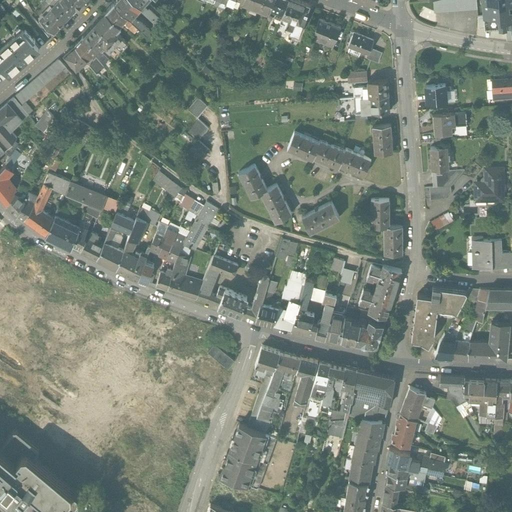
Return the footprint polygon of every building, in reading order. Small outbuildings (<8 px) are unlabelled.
[(62,0),(57,0),(54,4),(53,3),(51,6),(66,19),(73,11),(73,10),(62,0)] [(83,1),(81,0),(62,0),(73,10),(73,11),(83,1)] [(141,6),(135,0),(116,0),(115,2),(129,15),(131,17),(135,13),(141,6)] [(135,0),(141,6),(158,21),(162,16),(151,5),(149,5),(145,2),(147,0),(135,0)] [(273,0),(241,0),(241,1),(248,4),(247,5),(248,5),(249,2),(263,7),(262,10),(262,11),(262,10),(269,13),(270,10),(273,0)] [(288,0),(273,0),(270,10),(283,15),(288,0)] [(310,5),(296,0),(288,0),(283,15),(280,24),(292,28),(287,41),(295,44),(303,24),(304,24),(308,13),(307,13),(310,5)] [(476,0),(436,0),(433,0),(434,13),(477,9),(476,0)] [(482,0),(484,16),(485,28),(499,27),(500,29),(506,28),(506,27),(511,26),(511,0),(510,0),(482,0)] [(115,2),(105,12),(120,25),(126,19),(129,15),(115,2)] [(51,6),(49,8),(50,9),(44,15),(43,14),(39,18),(41,20),(53,31),(57,27),(57,28),(66,19),(51,6)] [(120,25),(105,12),(94,24),(122,49),(127,43),(115,31),(120,25)] [(152,26),(140,15),(139,16),(135,13),(131,17),(140,25),(147,32),(152,26)] [(131,17),(129,15),(126,19),(127,21),(126,22),(135,30),(140,25),(131,17)] [(341,29),(319,19),(312,35),(318,38),(317,41),(333,47),(341,29)] [(53,31),(41,20),(38,24),(48,37),(53,31)] [(122,49),(94,24),(85,34),(82,36),(83,36),(97,50),(103,45),(116,56),(122,49)] [(23,31),(22,29),(0,48),(0,66),(2,69),(4,68),(10,75),(23,64),(22,63),(27,60),(40,49),(33,42),(35,41),(25,29),(23,31)] [(374,41),(354,33),(349,47),(351,48),(349,53),(359,57),(361,52),(368,54),(371,49),(374,41)] [(97,50),(83,36),(76,44),(87,57),(98,70),(103,65),(94,55),(97,50)] [(87,57),(76,44),(64,54),(76,66),(87,57)] [(382,53),(371,49),(368,54),(366,59),(378,64),(382,53)] [(332,51),(328,61),(335,64),(339,53),(332,51)] [(59,58),(7,102),(23,119),(29,112),(22,104),(67,66),(59,58)] [(103,65),(98,70),(101,74),(106,69),(103,65)] [(363,72),(347,73),(348,83),(364,81),(363,72)] [(511,79),(493,81),(494,99),(511,97),(511,79)] [(387,80),(367,81),(367,87),(353,88),(353,93),(354,98),(370,97),(388,96),(387,80)] [(294,82),(293,90),(301,91),(302,83),(294,82)] [(445,84),(431,86),(425,87),(427,104),(446,102),(445,84)] [(388,96),(370,97),(370,103),(365,103),(366,113),(371,113),(389,112),(388,96)] [(198,97),(188,109),(197,118),(208,106),(198,97)] [(7,102),(0,107),(0,135),(2,138),(8,146),(14,139),(18,135),(12,129),(23,119),(7,102)] [(48,108),(36,123),(44,129),(56,115),(48,108)] [(446,115),(434,116),(434,125),(435,136),(451,134),(450,127),(467,126),(466,120),(467,120),(467,119),(466,119),(466,114),(455,115),(455,114),(448,115),(448,114),(446,114),(446,115)] [(96,128),(75,116),(72,119),(67,125),(90,139),(96,128)] [(199,119),(188,131),(198,139),(209,128),(199,119)] [(391,126),(373,127),(375,154),(393,153),(391,126)] [(226,132),(227,140),(235,139),(234,131),(226,132)] [(320,141),(295,131),(288,148),(313,158),(314,156),(320,141)] [(2,138),(0,139),(0,144),(5,150),(5,149),(8,146),(2,138)] [(8,146),(5,149),(10,155),(19,143),(14,139),(8,146)] [(210,149),(198,139),(192,147),(203,157),(210,149)] [(345,150),(320,140),(320,141),(314,156),(338,167),(339,165),(345,150)] [(203,157),(192,147),(187,153),(198,162),(203,157)] [(446,147),(430,148),(432,171),(448,169),(446,147)] [(371,159),(346,148),(345,150),(339,165),(365,175),(371,159)] [(15,164),(9,158),(5,162),(6,163),(12,170),(15,164)] [(40,165),(32,159),(25,173),(35,178),(36,176),(34,175),(40,165)] [(6,163),(0,169),(0,193),(8,203),(14,192),(9,186),(13,183),(7,176),(12,170),(6,163)] [(255,163),(238,171),(251,196),(261,191),(275,220),(292,212),(277,182),(267,187),(255,163)] [(181,187),(159,169),(154,179),(175,196),(181,187)] [(448,169),(432,171),(433,188),(450,186),(464,170),(448,171),(448,169)] [(503,169),(485,170),(485,178),(483,179),(482,180),(482,181),(482,182),(482,187),(475,187),(475,197),(485,197),(485,200),(502,199),(502,186),(503,186),(503,169)] [(38,194),(35,201),(34,202),(42,207),(52,184),(61,188),(58,194),(63,196),(63,195),(66,190),(71,179),(49,170),(44,181),(38,194)] [(14,192),(8,203),(17,212),(24,198),(20,196),(29,180),(22,176),(14,192)] [(108,194),(71,179),(66,190),(90,202),(85,211),(93,215),(97,217),(108,194)] [(433,188),(424,189),(425,200),(430,199),(430,200),(444,199),(451,192),(450,186),(433,188)] [(38,194),(28,190),(24,198),(17,212),(24,218),(34,202),(35,201),(38,194)] [(194,198),(185,192),(180,203),(189,208),(194,198)] [(63,196),(58,207),(65,210),(70,199),(63,195),(63,196)] [(204,204),(194,198),(189,208),(198,214),(204,204)] [(389,199),(371,199),(371,226),(384,226),(384,253),(402,253),(402,226),(389,226),(389,199)] [(182,242),(182,243),(195,248),(218,207),(207,200),(204,204),(198,214),(184,239),(182,242)] [(331,201),(302,216),(310,232),(340,216),(331,201)] [(42,207),(34,202),(24,218),(46,233),(54,216),(42,207)] [(93,215),(85,211),(83,217),(91,220),(93,215)] [(135,219),(116,211),(112,221),(119,225),(131,230),(135,219)] [(448,212),(430,223),(435,231),(453,221),(448,212)] [(79,225),(55,214),(54,216),(46,233),(71,245),(72,241),(79,225)] [(131,230),(129,236),(137,240),(147,220),(137,215),(135,219),(131,230)] [(91,220),(83,217),(79,225),(72,241),(82,246),(85,238),(86,238),(84,235),(91,220)] [(103,221),(97,218),(94,225),(100,227),(103,221)] [(112,221),(103,243),(109,246),(116,231),(119,225),(112,221)] [(94,225),(87,239),(86,238),(85,238),(82,246),(80,250),(96,258),(102,243),(95,240),(98,235),(97,234),(100,227),(94,225)] [(163,242),(159,253),(159,254),(166,257),(174,239),(170,238),(174,230),(170,227),(166,236),(163,242)] [(4,229),(0,233),(0,239),(6,244),(13,236),(4,229)] [(116,231),(109,246),(117,250),(123,235),(116,231)] [(122,253),(117,268),(138,279),(145,260),(145,259),(138,256),(140,252),(136,250),(134,254),(131,252),(137,240),(129,236),(122,253)] [(174,239),(166,257),(175,261),(178,252),(182,243),(182,242),(184,239),(182,237),(179,242),(174,239)] [(163,242),(154,238),(150,248),(159,253),(163,242)] [(281,238),(276,255),(284,258),(285,253),(288,254),(285,264),(291,266),(297,243),(281,238)] [(501,239),(472,240),(472,252),(475,252),(475,253),(477,253),(478,268),(485,268),(485,265),(502,264),(502,252),(501,239)] [(109,246),(103,243),(102,243),(96,258),(117,268),(122,253),(117,250),(109,246)] [(189,256),(178,252),(175,261),(171,274),(167,288),(197,297),(202,284),(195,281),(196,278),(189,276),(188,278),(182,276),(189,256)] [(511,252),(502,252),(502,264),(511,264),(511,252)] [(202,284),(197,297),(205,300),(213,303),(216,294),(210,291),(217,272),(218,272),(219,269),(233,275),(239,263),(214,254),(203,281),(202,284)] [(345,259),(334,256),(326,287),(337,290),(339,280),(343,267),(345,259)] [(154,263),(145,260),(138,279),(148,282),(154,263)] [(401,271),(383,265),(382,269),(371,265),(369,271),(398,281),(401,271)] [(357,270),(343,267),(339,280),(350,282),(354,271),(357,272),(357,270)] [(287,284),(285,283),(282,295),(290,297),(299,300),(301,294),(305,279),(307,273),(290,269),(287,284)] [(171,274),(160,271),(156,285),(167,288),(171,274)] [(398,281),(369,271),(366,279),(373,281),(373,279),(377,281),(375,287),(394,293),(398,281)] [(252,307),(244,304),(241,314),(256,319),(261,303),(264,295),(270,275),(262,272),(252,307)] [(320,274),(316,287),(325,289),(328,276),(320,274)] [(305,279),(301,294),(309,296),(314,280),(305,279)] [(353,286),(343,283),(340,294),(350,297),(353,286)] [(424,295),(417,294),(416,296),(411,337),(411,338),(411,340),(420,341),(428,346),(433,338),(437,308),(452,310),(456,312),(462,302),(467,291),(464,290),(440,287),(425,285),(424,295)] [(247,297),(219,286),(216,294),(213,303),(241,314),(244,304),(247,297)] [(325,289),(316,287),(313,300),(322,302),(322,300),(325,289)] [(394,293),(375,287),(373,294),(369,292),(370,290),(363,288),(361,295),(390,305),(394,293)] [(511,287),(489,288),(487,295),(485,306),(511,306),(511,287)] [(456,312),(449,325),(454,328),(471,299),(474,300),(475,298),(480,288),(469,288),(467,291),(462,302),(456,312)] [(489,288),(480,288),(475,298),(477,299),(483,300),(484,295),(487,295),(489,288)] [(322,317),(318,321),(317,322),(315,335),(324,337),(329,320),(331,313),(336,292),(325,289),(322,300),(325,301),(322,317)] [(309,296),(301,294),(299,300),(299,302),(307,305),(309,296)] [(270,296),(264,295),(261,303),(256,319),(273,323),(279,305),(269,303),(270,296)] [(390,305),(361,295),(358,302),(365,304),(366,302),(369,303),(367,310),(386,317),(390,305)] [(483,300),(477,299),(474,318),(473,318),(476,319),(482,321),(485,306),(487,295),(484,295),(483,300)] [(285,314),(283,314),(280,325),(292,328),(299,302),(299,300),(290,297),(287,307),(285,314)] [(307,305),(299,302),(292,328),(291,329),(315,335),(317,322),(312,321),(314,313),(302,310),(306,307),(307,305)] [(287,307),(279,305),(273,323),(280,325),(283,314),(285,314),(287,307)] [(342,315),(331,313),(329,320),(340,322),(342,315)] [(351,317),(345,315),(343,323),(340,338),(355,342),(359,321),(350,319),(351,317)] [(359,321),(355,342),(373,346),(377,344),(384,322),(366,317),(364,322),(359,321)] [(470,317),(465,329),(471,331),(476,319),(473,318),(474,318),(470,317)] [(340,322),(329,320),(324,337),(340,340),(340,338),(343,323),(340,322)] [(511,323),(492,321),(490,334),(499,335),(509,336),(511,323)] [(444,332),(440,341),(441,341),(437,355),(452,357),(454,339),(456,335),(451,333),(454,328),(449,325),(444,332)] [(461,339),(454,339),(452,357),(467,358),(469,340),(469,338),(471,333),(464,331),(461,339)] [(439,340),(434,355),(437,355),(441,341),(440,341),(444,332),(439,340)] [(489,341),(469,340),(467,358),(496,359),(499,335),(490,334),(489,341)] [(509,336),(499,335),(496,359),(506,359),(509,336)] [(234,360),(214,344),(207,352),(227,368),(234,360)] [(280,351),(261,345),(255,364),(267,368),(266,373),(271,375),(280,351)] [(271,375),(262,401),(271,404),(277,385),(283,368),(296,371),(300,356),(280,351),(271,375)] [(317,360),(300,355),(300,356),(296,371),(301,373),(295,397),(296,398),(295,405),(304,408),(307,396),(317,360)] [(320,407),(330,363),(319,361),(310,396),(307,396),(304,408),(301,419),(302,419),(299,432),(305,433),(307,422),(317,424),(320,407)] [(345,366),(330,363),(320,407),(328,408),(329,404),(333,405),(334,397),(331,396),(331,393),(333,385),(331,383),(332,381),(336,382),(335,383),(337,386),(341,386),(341,385),(345,366)] [(358,369),(345,366),(341,385),(347,386),(344,398),(342,407),(341,407),(340,411),(337,424),(344,425),(347,414),(348,409),(349,409),(350,399),(352,399),(352,397),(358,369)] [(394,377),(358,369),(352,397),(360,399),(375,403),(373,409),(387,412),(391,393),(394,377)] [(464,377),(439,376),(439,384),(445,385),(445,388),(449,389),(449,385),(454,385),(454,391),(463,392),(464,378),(464,377)] [(483,380),(468,379),(464,378),(463,392),(466,398),(479,399),(478,420),(489,421),(490,414),(494,414),(494,411),(495,401),(495,396),(495,394),(495,381),(483,380)] [(508,380),(495,381),(495,394),(495,396),(509,396),(508,380)] [(290,391),(277,385),(271,404),(272,404),(285,409),(290,391)] [(425,393),(408,387),(400,413),(416,419),(419,408),(424,411),(427,405),(430,407),(434,398),(424,395),(425,393)] [(360,399),(352,397),(352,399),(350,399),(349,409),(348,409),(347,414),(356,416),(360,399)] [(271,404),(262,401),(257,415),(269,420),(272,410),(270,409),(272,404),(271,404)] [(503,402),(495,401),(494,411),(502,412),(503,402)] [(340,411),(332,409),(331,414),(329,414),(327,426),(333,427),(334,423),(337,424),(340,411)] [(416,419),(400,413),(398,418),(396,418),(395,423),(396,423),(395,429),(412,433),(416,419)] [(269,420),(257,415),(253,428),(265,433),(265,432),(269,420)] [(237,416),(235,422),(239,423),(242,424),(245,419),(237,416)] [(382,422),(362,418),(359,431),(380,435),(381,434),(382,431),(381,428),(382,422)] [(242,424),(239,423),(230,449),(268,462),(277,437),(265,432),(265,433),(253,428),(242,424)] [(412,433),(395,429),(394,433),(392,432),(390,438),(392,438),(391,442),(409,446),(412,433)] [(0,498),(1,497),(14,507),(19,506),(29,494),(28,490),(30,487),(60,511),(66,511),(71,506),(68,504),(71,501),(74,503),(78,497),(78,492),(34,456),(38,451),(38,447),(17,430),(13,430),(0,445),(0,498)] [(359,431),(358,431),(355,445),(376,449),(377,448),(378,444),(377,442),(378,435),(379,436),(380,435),(359,431)] [(296,443),(277,437),(268,462),(288,469),(296,443)] [(355,445),(354,445),(352,458),(353,459),(372,462),(374,461),(375,457),(373,455),(375,449),(376,449),(355,445)] [(403,451),(388,448),(385,460),(389,461),(399,464),(401,459),(403,451)] [(268,462),(230,449),(221,475),(258,488),(268,462)] [(429,463),(401,459),(399,464),(399,466),(425,471),(441,474),(445,455),(431,452),(429,463)] [(372,462),(353,459),(352,458),(347,457),(345,468),(351,469),(349,479),(368,482),(372,462)] [(425,471),(399,466),(399,464),(389,461),(387,471),(405,476),(405,477),(415,479),(424,481),(425,471)] [(288,469),(268,462),(258,488),(280,495),(288,469)] [(405,476),(387,471),(386,482),(398,485),(414,489),(415,484),(415,479),(405,477),(405,476)] [(349,479),(343,511),(362,511),(368,482),(349,479)] [(398,485),(386,482),(383,500),(395,503),(396,497),(399,498),(400,492),(397,491),(398,485)] [(1,497),(0,498),(0,511),(9,511),(14,507),(1,497)] [(395,503),(383,500),(380,511),(402,511),(403,510),(408,510),(408,511),(416,511),(418,507),(395,503)] [(238,511),(211,503),(207,511),(238,511)]
